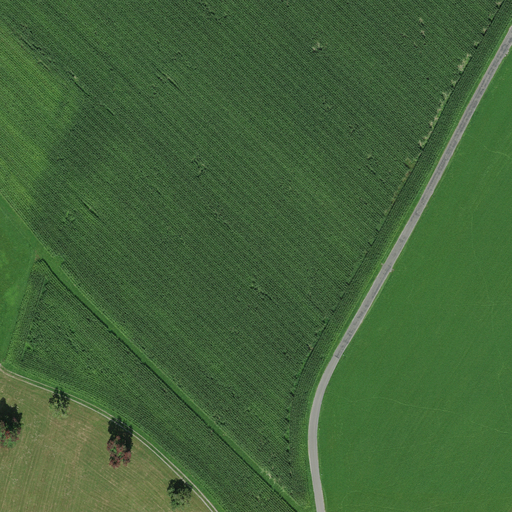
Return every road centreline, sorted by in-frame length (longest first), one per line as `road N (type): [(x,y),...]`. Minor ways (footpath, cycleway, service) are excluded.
road 1 (unclassified): [(320,511),(313,422),(319,396),(511,40)]
road 2 (track): [(0,373),(118,421),(216,511)]
